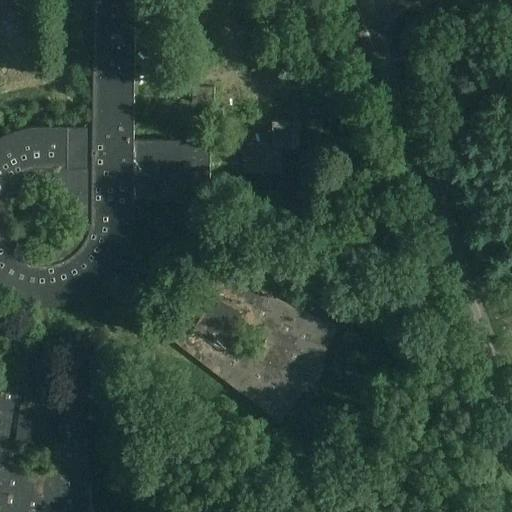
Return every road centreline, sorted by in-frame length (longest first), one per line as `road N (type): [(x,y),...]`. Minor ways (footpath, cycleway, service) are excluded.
road 1 (unclassified): [(511,427),(368,12)]
road 2 (unknown): [(388,75),(150,80)]
